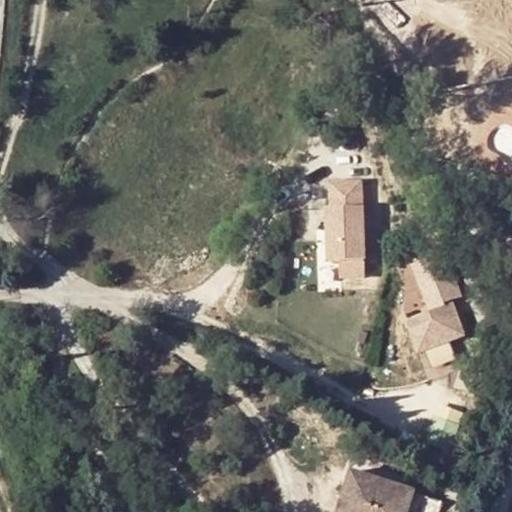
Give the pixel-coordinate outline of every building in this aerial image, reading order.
[(328,232),(328,241),(323,241),(324,262),(335,261),(336,278),(360,277),(355,181),(324,183),(326,210),(321,211),(322,232),(328,232)] [(475,207),(472,226),(496,231),(499,212),(475,207)] [(511,214),(499,212),(496,231),(509,233),(511,214)] [(459,293),(441,247),(410,259),(428,305),(403,314),(415,345),(460,328),(448,297),(459,293)] [(408,511),(415,492),(351,473),(338,511),(408,511)]
